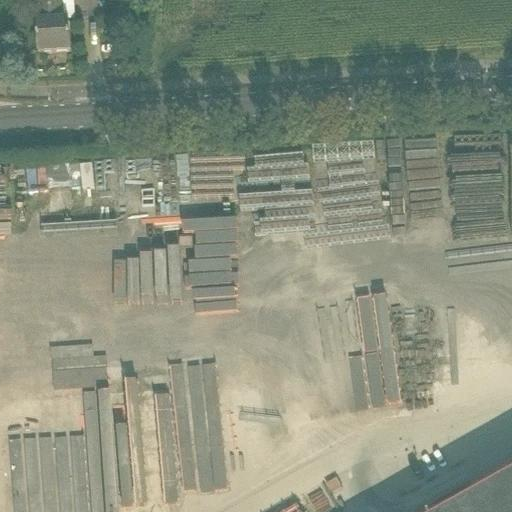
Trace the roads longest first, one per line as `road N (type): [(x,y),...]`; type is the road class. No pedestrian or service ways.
road 1 (secondary): [(362,102),(0,122)]
road 2 (secondary): [(362,102),(511,91)]
